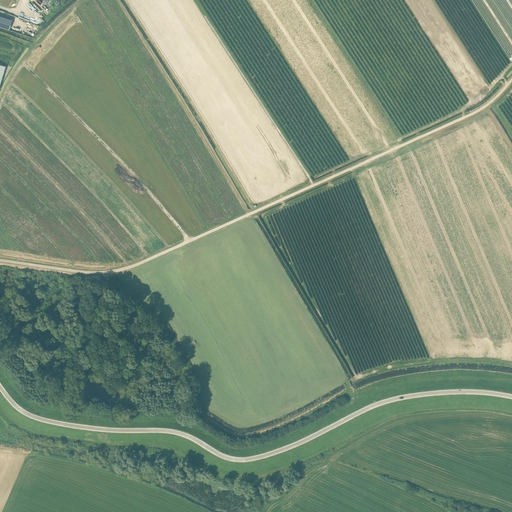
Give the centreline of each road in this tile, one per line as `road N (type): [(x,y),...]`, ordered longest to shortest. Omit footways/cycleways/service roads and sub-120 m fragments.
road 1 (unclassified): [(0,260),(83,271),(129,267),(473,113),(511,77)]
road 2 (unclassified): [(0,386),(17,408),(41,419),(174,432),(244,460),(380,403),(442,392),(511,397)]
road 3 (track): [(189,240),(25,66)]
road 4 (track): [(313,185),(205,16)]
